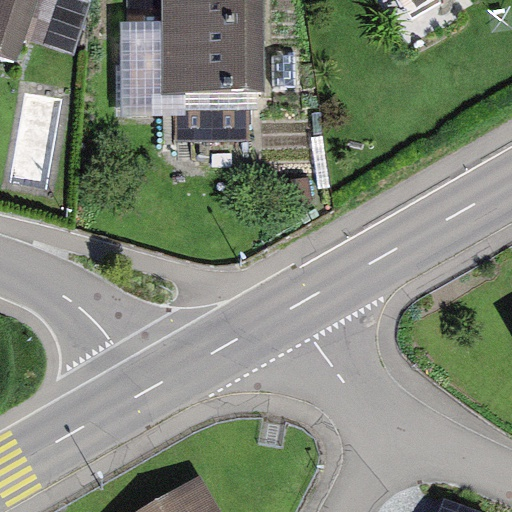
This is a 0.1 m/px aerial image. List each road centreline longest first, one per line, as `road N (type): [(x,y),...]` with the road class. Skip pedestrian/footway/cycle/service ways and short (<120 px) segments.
road 1 (secondary): [(511,184),(296,307)]
road 2 (residential): [(0,261),(43,280),(97,323),(141,395)]
road 3 (secondary): [(296,307),(141,395)]
road 4 (secondary): [(141,395),(0,475)]
road 5 (residential): [(296,307),(337,370),(390,425)]
road 6 (residential): [(390,425),(511,479)]
